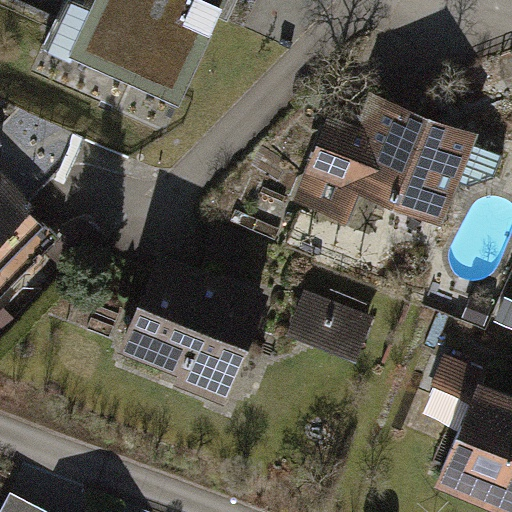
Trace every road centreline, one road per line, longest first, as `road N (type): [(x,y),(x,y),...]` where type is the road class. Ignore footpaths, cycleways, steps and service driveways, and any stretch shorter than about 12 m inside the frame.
road 1 (residential): [(336,0),(171,181),(88,193)]
road 2 (residential): [(194,511),(0,439)]
